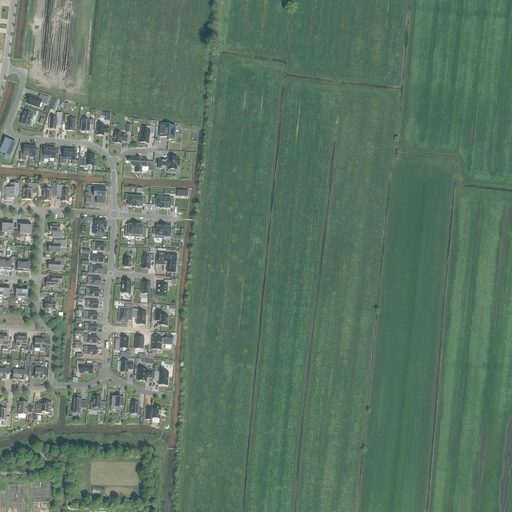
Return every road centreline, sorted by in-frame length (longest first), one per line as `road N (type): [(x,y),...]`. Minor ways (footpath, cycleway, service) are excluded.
road 1 (residential): [(4,68),(23,78),(10,132),(90,144),(112,162)]
road 2 (unknown): [(102,0),(96,70),(82,80),(18,71)]
